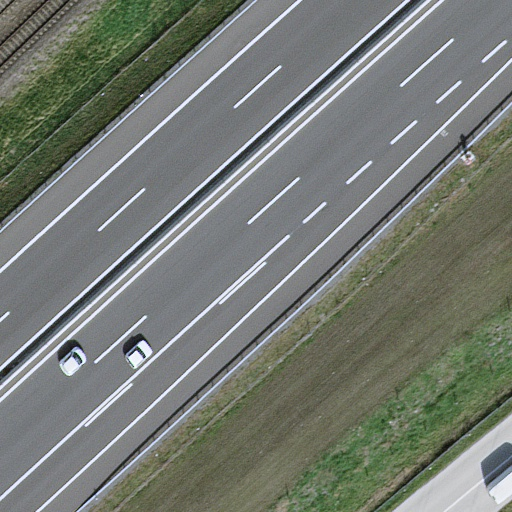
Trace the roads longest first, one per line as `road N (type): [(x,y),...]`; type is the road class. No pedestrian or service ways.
road 1 (motorway): [(0,451),(500,0)]
road 2 (motorway): [(348,0),(0,319)]
